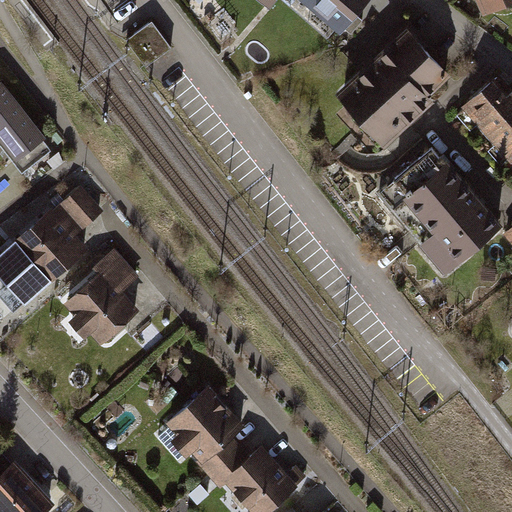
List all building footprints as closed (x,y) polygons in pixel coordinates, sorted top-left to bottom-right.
[(373,0),(255,0),(269,12),(280,0),(298,0),(341,37),(373,0)] [(480,0),(485,11),(509,0),(480,0)] [(405,24),(336,87),(386,141),(432,98),(428,94),(451,73),(405,24)] [(155,25),(131,41),(148,66),(172,50),(155,25)] [(497,73),(462,102),(509,158),(511,155),(511,88),(510,89),(497,73)] [(3,82),(0,84),(0,142),(24,176),(55,153),(3,82)] [(397,182),(378,197),(445,278),(472,256),(468,251),(499,226),(449,164),(410,197),(397,182)] [(105,210),(85,186),(62,206),(59,203),(12,245),(34,270),(26,277),(40,293),(90,249),(77,235),(105,210)] [(93,269),(98,274),(66,302),(78,315),(72,320),(87,336),(92,332),(104,346),(143,311),(126,292),(143,277),(117,248),(93,269)] [(214,387),(170,422),(221,485),(229,479),(256,511),(268,511),(304,484),(285,461),(267,439),(250,453),(236,435),(247,427),(235,412),(214,387)] [(48,511),(58,504),(17,459),(0,474),(0,511),(48,511)]
